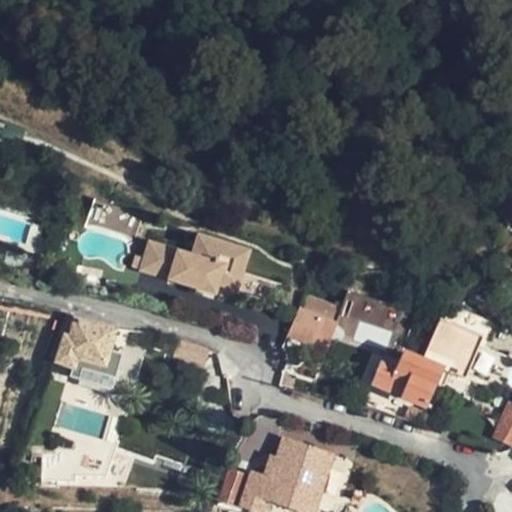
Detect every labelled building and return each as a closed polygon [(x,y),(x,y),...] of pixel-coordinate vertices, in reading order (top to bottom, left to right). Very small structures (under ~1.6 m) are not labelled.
[(96,197),(88,222),(136,238),(145,213),(96,197)] [(196,255),(200,239),(181,233),(176,248),(196,255)] [(243,252),(200,239),(196,255),(176,248),(174,253),(131,240),(122,269),(201,293),(203,284),(213,287),(230,292),(243,252)] [(347,292),(308,279),(303,294),(341,307),(347,292)] [(203,284),(201,293),(210,296),(213,287),(203,284)] [(303,294),(287,336),(291,338),(328,349),(341,307),(303,294)] [(102,367),(112,329),(72,319),(67,337),(62,336),(54,362),(72,367),(75,360),(102,367)] [(419,360),(438,369),(447,373),(462,380),(480,339),(436,319),(419,360)] [(206,350),(179,340),(174,357),(201,365),(206,350)] [(432,384),(438,369),(419,360),(413,357),(412,356),(402,352),(394,370),(380,365),(372,384),(422,406),(432,384)] [(447,373),(438,369),(432,384),(440,387),(447,373)] [(511,415),(503,430),(511,434),(511,415)] [(239,507),(253,511),(259,511),(263,499),(299,511),(311,511),(331,457),(283,441),(270,481),(260,477),(257,488),(245,485),(239,507)] [(232,504),(241,477),(228,472),(219,499),(232,504)] [(511,511),(511,501),(498,492),(489,511),(511,511)] [(299,511),(263,499),(259,511),(299,511)]
